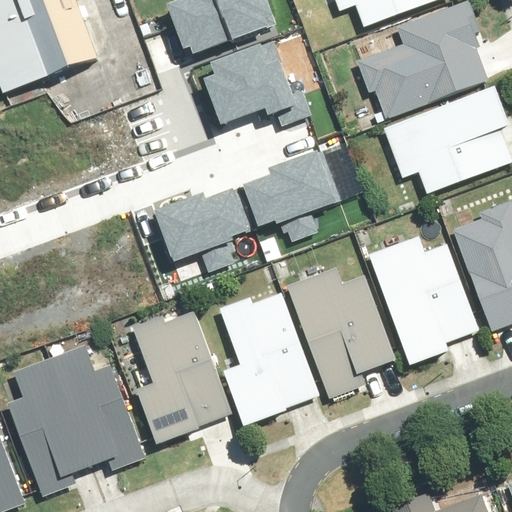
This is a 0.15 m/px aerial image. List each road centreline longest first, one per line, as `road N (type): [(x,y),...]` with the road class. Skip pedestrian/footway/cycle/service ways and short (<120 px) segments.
road 1 (residential): [(0,233),(257,135)]
road 2 (residential): [(295,511),(307,472),(333,446),(511,381)]
